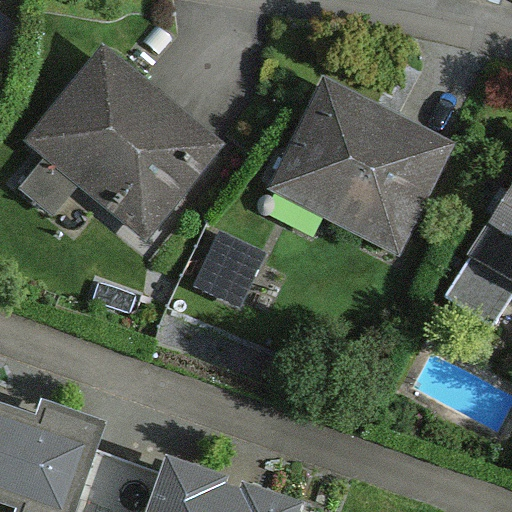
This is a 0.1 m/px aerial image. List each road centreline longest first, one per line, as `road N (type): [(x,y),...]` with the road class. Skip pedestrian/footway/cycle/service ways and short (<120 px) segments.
road 1 (residential): [(0,339),(492,511)]
road 2 (residential): [(345,0),(462,17),(511,36)]
